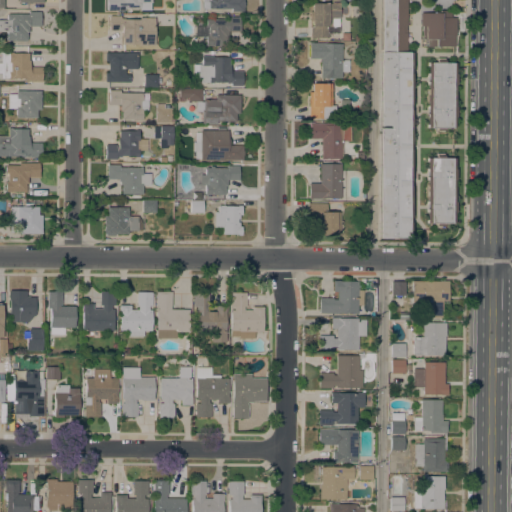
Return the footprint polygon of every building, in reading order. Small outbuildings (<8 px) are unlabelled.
[(124,10),(105,10),(105,0),(151,0),(151,2),(150,2),(150,10),(139,10),(139,8),(124,8),(124,10)] [(243,0),(243,1),(244,1),(244,6),(243,6),(243,11),(231,11),(231,8),(209,8),(209,9),(201,9),(201,0),(243,0)] [(406,0),(406,52),(411,52),(409,237),(379,237),(380,0),(406,0)] [(327,33),(327,38),(310,38),(310,3),(331,3),(331,2),(339,2),(339,33),(327,33)] [(434,12),(434,10),(450,10),(450,17),(454,17),(455,36),(453,36),(454,46),(427,47),(427,38),(422,38),(421,25),(420,25),(420,12),(434,12)] [(0,20),(6,20),(6,14),(29,14),(29,12),(40,12),(40,14),(41,25),(28,26),(28,32),(26,32),(26,34),(27,34),(27,39),(26,39),(26,40),(6,40),(6,31),(0,31),(0,20)] [(120,15),(120,19),(139,19),(139,17),(153,17),(153,45),(122,45),(122,36),(121,36),(121,29),(109,29),(109,15),(120,15)] [(239,17),(239,31),(227,31),(227,46),(205,46),(206,36),(195,36),(195,25),(206,25),(206,19),(228,19),(228,17),(239,17)] [(341,60),(348,60),(348,71),(341,71),(341,78),(320,78),(320,58),(309,58),(309,42),(312,42),(312,43),(321,43),(321,44),(341,43),(341,60)] [(8,53),(8,52),(11,52),(11,53),(28,53),(28,60),(29,60),(29,67),(41,67),(41,71),(42,71),(42,77),(41,77),(41,82),(23,81),(23,78),(12,77),(12,79),(7,79),(7,78),(1,78),(1,72),(0,72),(0,63),(1,63),(1,53),(8,53)] [(129,82),(104,82),(104,72),(108,73),(108,61),(104,61),(105,52),(137,52),(136,68),(124,68),(124,73),(129,73),(129,76),(129,82)] [(228,57),(228,64),(230,64),(229,71),(242,71),(241,86),(230,86),(230,83),(226,83),(226,82),(212,81),(212,82),(200,82),(200,77),(192,77),(192,64),(201,64),(201,56),(228,57)] [(427,62),(436,62),(436,58),(444,58),(444,62),(454,62),(454,74),(455,74),(455,84),(454,84),(454,106),(455,106),(455,117),(453,117),(453,127),(443,127),(443,132),(435,132),(435,127),(426,127),(427,62)] [(160,75),(160,82),(157,81),(157,87),(143,87),(143,75),(160,75)] [(308,118),(308,91),(311,91),(311,83),(331,83),(331,105),(335,105),(335,118),(323,118),(323,119),(320,119),(320,118),(308,118)] [(201,89),(201,102),(203,102),(203,99),(215,99),(215,94),(239,95),(239,113),(236,113),(236,121),(216,121),(216,123),(201,123),(201,111),(195,111),(195,101),(188,101),(188,97),(179,97),(179,89),(201,89)] [(40,91),(40,109),(37,109),(37,118),(15,117),(15,108),(7,108),(7,94),(15,94),(15,90),(40,91)] [(120,90),(119,92),(142,93),(142,100),(147,100),(147,110),(142,110),(141,120),(121,119),(121,111),(119,111),(120,105),(108,104),(108,90),(120,90)] [(170,122),(154,122),(155,108),(155,104),(163,104),(163,108),(171,108),(170,122)] [(348,140),(341,140),(341,159),(321,158),(321,138),(308,138),(309,122),(341,123),(341,124),(348,124),(348,140)] [(172,126),(172,144),(166,144),(166,148),(159,148),(159,138),(153,138),(153,127),(159,127),(159,126),(172,126)] [(0,156),(0,136),(7,136),(7,127),(10,127),(10,128),(27,128),(27,136),(28,136),(28,143),(41,143),(41,157),(29,157),(29,154),(25,154),(25,153),(16,153),(16,157),(7,157),(7,156),(0,156)] [(146,150),(138,150),(138,155),(120,155),(120,156),(116,156),(116,159),(105,159),(105,144),(117,144),(117,138),(118,138),(118,130),(134,130),(138,130),(138,139),(146,139),(146,150)] [(193,150),(193,141),(194,141),(194,132),(199,132),(200,130),(227,130),(227,138),(229,138),(229,145),(242,145),(242,160),(199,160),(199,150),(193,150)] [(435,157),(435,153),(443,153),(443,158),(453,158),(453,169),(455,169),(455,179),(453,179),(453,201),(455,201),(455,211),(453,212),(453,222),(442,222),(442,227),(434,227),(434,222),(426,222),(426,158),(435,157)] [(39,163),(39,177),(27,177),(27,183),(26,183),(26,191),(5,191),(5,181),(7,181),(7,173),(5,173),(5,165),(19,165),(19,162),(39,163)] [(340,197),(323,197),(323,198),(308,198),(308,183),(319,183),(319,163),(340,164),(340,197)] [(119,165),(119,167),(142,167),(142,174),(149,174),(149,184),(142,184),(142,194),(119,193),(119,181),(118,181),(118,179),(107,179),(107,164),(119,165)] [(238,165),(238,179),(226,179),(226,194),(205,194),(204,185),(200,185),(200,174),(204,174),(204,167),(209,167),(209,166),(213,166),(213,168),(227,168),(227,165),(238,165)] [(155,200),(155,212),(142,212),(142,200),(155,200)] [(202,212),(189,212),(189,201),(202,201),(202,212)] [(326,203),(326,211),(339,211),(339,234),(320,234),(319,218),(307,218),(307,203),(326,203)] [(241,206),(241,215),(238,215),(238,226),(240,226),(240,235),(236,235),(236,233),(221,233),(221,227),(214,227),(214,212),(217,212),(217,210),(216,210),(216,208),(217,208),(217,205),(223,205),(223,206),(241,206)] [(37,206),(37,215),(41,215),(41,233),(17,233),(17,227),(10,227),(10,206),(37,206)] [(127,230),(127,233),(114,233),(114,235),(103,235),(103,215),(107,215),(107,207),(127,207),(127,216),(137,216),(137,230),(127,230)] [(356,278),(364,278),(364,282),(357,282),(357,289),(362,289),(362,305),(357,305),(357,312),(337,312),(337,313),(318,313),(318,297),(332,298),(332,299),(336,299),(336,291),(332,291),(332,280),(356,281),(356,279),(356,278)] [(407,281),(407,295),(391,295),(391,281),(407,281)] [(442,317),(420,317),(420,299),(411,299),(411,281),(447,281),(447,303),(442,303),(442,317)] [(25,290),(25,297),(34,297),(34,315),(27,315),(27,321),(9,321),(9,299),(8,299),(8,290),(25,290)] [(61,291),(61,304),(59,304),(59,306),(74,306),(74,327),(63,327),(63,334),(49,334),(49,308),(47,308),(47,291),(61,291)] [(114,291),(114,305),(111,305),(111,309),(113,309),(113,330),(82,330),(82,303),(92,303),(92,308),(101,308),(101,305),(99,305),(99,291),(114,291)] [(170,291),(170,309),(188,309),(188,332),(175,332),(175,338),(156,338),(156,309),(158,309),(158,306),(156,306),(156,291),(170,291)] [(151,292),(151,305),(148,305),(148,309),(151,309),(150,330),(143,330),(143,336),(128,335),(128,330),(118,330),(119,305),(130,305),(130,309),(138,310),(138,306),(136,305),(136,292),(151,292)] [(225,342),(211,341),(211,332),(194,331),(194,310),(195,310),(196,306),(192,306),(193,292),(208,293),(207,306),(206,306),(206,311),(215,311),(215,305),(226,305),(225,342)] [(245,292),(245,306),(243,306),(243,309),(251,310),(251,306),(262,306),(262,331),(253,331),(253,338),(238,338),(238,336),(230,336),(230,310),(233,310),(233,306),(230,306),(230,292),(245,292)] [(357,318),(357,319),(365,320),(364,336),(357,335),(357,349),(335,349),(335,346),(332,346),(332,350),(318,350),(318,335),(332,335),(332,338),(335,338),(335,328),(330,328),(330,317),(357,318)] [(445,336),(444,336),(444,354),(412,354),(412,336),(421,336),(421,322),(445,322),(445,336)] [(42,328),(41,350),(26,350),(26,338),(28,338),(28,328),(42,328)] [(404,343),(404,357),(390,357),(390,343),(404,343)] [(358,355),(357,370),(361,370),(361,387),(358,387),(335,387),(335,385),(332,385),(332,388),(318,387),(318,372),(332,372),(332,375),(335,375),(335,355),(358,355)] [(404,359),(404,373),(390,373),(390,359),(404,359)] [(443,362),(443,383),(446,383),(446,394),(422,394),(422,387),(412,387),(412,368),(422,368),(422,362),(443,362)] [(59,367),(58,379),(45,379),(45,366),(59,367)] [(191,377),(191,405),(180,405),(180,399),(171,399),(171,403),(173,403),(173,417),(158,417),(158,403),(162,403),(162,400),(159,400),(159,377),(179,377),(179,366),(190,366),(190,377),(191,377)] [(227,402),(217,402),(217,399),(208,399),(208,403),(210,403),(210,417),(195,416),(195,403),(199,403),(199,399),(195,399),(196,367),(210,367),(210,374),(219,374),(219,378),(228,378),(227,402)] [(109,369),(109,378),(116,378),(116,403),(105,403),(106,399),(98,399),(98,402),(99,402),(99,416),(84,416),(84,396),(85,374),(90,374),(90,378),(92,378),(92,369),(109,369)] [(139,369),(139,377),(153,377),(153,400),(141,400),(141,398),(135,398),(135,403),(136,403),(136,416),(121,416),(121,403),(123,403),(123,399),(122,399),(122,369),(139,369)] [(42,416),(28,415),(28,413),(13,413),(13,400),(12,400),(13,370),(38,371),(38,374),(41,374),(40,377),(43,377),(42,395),(42,416)] [(250,373),(250,377),(265,378),(265,401),(251,401),(251,402),(247,402),(247,418),(231,418),(232,373),(250,373)] [(53,414),(51,414),(51,411),(53,411),(53,392),(57,384),(68,384),(68,387),(78,388),(77,415),(63,415),(62,417),(53,417),(53,414)] [(363,407),(356,407),(356,423),(335,423),(335,421),(331,421),(331,425),(317,424),(317,410),(331,410),(331,412),(335,412),(335,403),(330,403),(330,392),(355,392),(363,392),(363,407)] [(441,399),(440,420),(446,420),(446,432),(429,432),(429,430),(412,430),(413,417),(419,417),(420,399),(441,399)] [(403,413),(403,420),(404,420),(403,434),(390,433),(390,412),(403,413)] [(356,429),(356,437),(357,437),(357,454),(356,454),(356,462),(338,461),(338,462),(331,462),(331,450),(335,450),(335,444),(318,444),(318,429),(356,429)] [(403,436),(403,450),(390,449),(390,436),(403,436)] [(442,439),(442,460),(446,460),(446,472),(421,471),(421,466),(412,466),(413,443),(421,443),(421,438),(442,439)] [(371,466),(371,479),(358,479),(358,465),(371,466)] [(341,467),(341,466),(353,466),(353,478),(345,478),(345,499),(319,499),(319,484),(320,484),(320,466),(341,467)] [(443,476),(443,489),(442,489),(442,508),(412,508),(413,491),(420,491),(420,476),(443,476)] [(6,511),(6,499),(4,499),(4,479),(18,479),(18,494),(31,494),(31,509),(36,509),(36,511),(6,511)] [(55,479),(55,481),(71,481),(71,510),(48,509),(45,506),(45,479),(55,479)] [(77,479),(91,480),(91,493),(90,493),(90,497),(98,497),(99,491),(110,492),(109,511),(77,511),(78,497),(80,497),(80,493),(76,493),(77,479)] [(147,481),(146,494),(143,494),(143,498),(147,498),(146,511),(114,511),(114,495),(125,495),(125,498),(134,498),(134,494),(132,494),(132,480),(147,481)] [(167,480),(167,494),(165,494),(165,498),(184,498),(184,511),(152,511),(153,480),(167,480)] [(191,511),(191,498),(192,498),(192,494),(189,494),(189,480),(205,481),(204,495),(203,495),(203,498),(211,498),(211,493),(223,493),(222,501),(221,501),(221,511),(191,511)] [(243,482),(242,495),(241,494),(241,499),(249,499),(249,494),(260,495),(259,511),(227,511),(228,499),(230,499),(230,495),(227,494),(227,481),(243,482)] [(403,497),(402,510),(389,510),(389,497),(403,497)] [(356,504),(355,507),(362,507),(362,511),(329,511),(329,503),(356,504)]
